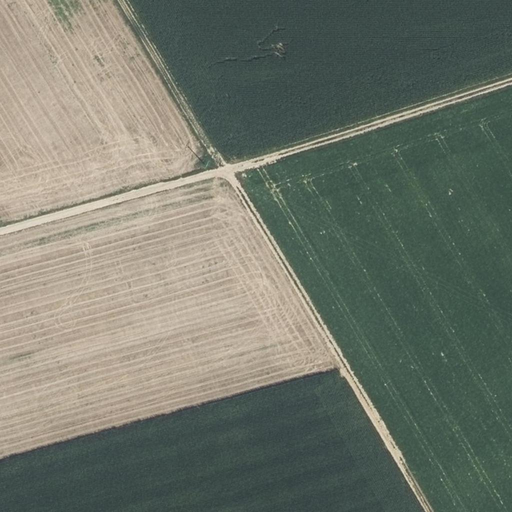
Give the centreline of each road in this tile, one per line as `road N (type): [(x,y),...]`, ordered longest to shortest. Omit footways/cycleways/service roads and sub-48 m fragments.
road 1 (track): [(118,0),(428,511)]
road 2 (track): [(0,233),(511,82)]
